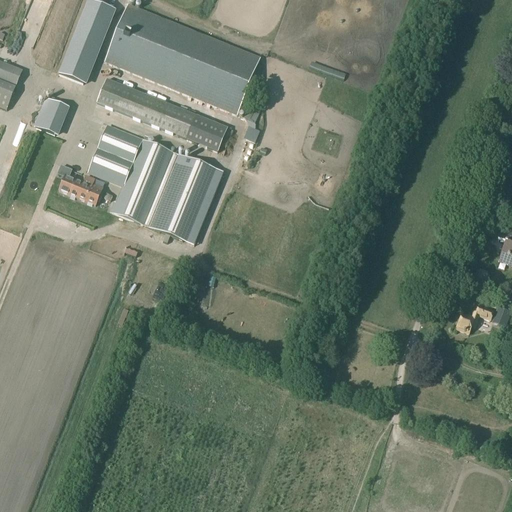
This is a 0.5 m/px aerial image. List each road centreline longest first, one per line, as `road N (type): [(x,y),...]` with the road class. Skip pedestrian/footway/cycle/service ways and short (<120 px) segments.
road 1 (track): [(46,511),(151,243),(116,228),(79,236),(34,218),(116,6)]
road 2 (unknown): [(23,84),(227,162),(236,157),(237,140),(222,116),(95,60)]
road 3 (residential): [(410,343),(511,71)]
road 4 (track): [(151,243),(410,343)]
road 5 (track): [(435,511),(453,463),(395,440),(397,410)]
